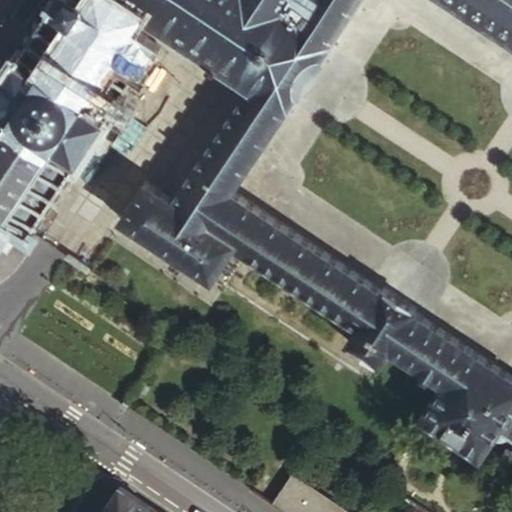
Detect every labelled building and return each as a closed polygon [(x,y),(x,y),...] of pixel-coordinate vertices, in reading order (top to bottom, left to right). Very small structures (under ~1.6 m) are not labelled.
[(33,234),(50,246),(115,145),(99,134),(111,117),(107,115),(108,113),(112,115),(115,111),(111,109),(117,100),(121,102),(132,84),(129,82),(135,72),(139,75),(141,71),(138,68),(141,65),(144,67),(147,62),(144,60),(151,49),(150,44),(130,31),(140,16),(142,13),(122,0),(25,0),(0,38),(0,221),(2,223),(0,225),(8,230),(11,225),(21,231),(31,238),(33,234)] [(511,0),(122,0),(142,13),(140,16),(208,61),(207,63),(215,68),(216,67),(226,73),(219,84),(230,92),(164,193),(146,181),(121,219),(211,278),(233,245),(357,327),(347,342),(379,364),(389,349),(442,384),(466,346),(413,310),(414,308),(382,287),(380,289),(231,190),(287,107),(288,107),(299,93),(300,93),(322,61),(320,59),(330,45),(328,44),(357,0),(446,0),(511,43),(511,0)] [(0,251),(4,255),(21,231),(11,225),(8,230),(0,225),(2,223),(0,221),(0,251)] [(466,346),(442,384),(483,411),(509,374),(466,346)] [(483,411),(442,384),(420,418),(480,457),(500,428),(511,409),(511,376),(509,374),(483,411)] [(511,409),(500,428),(511,435),(511,409)] [(350,511),(291,473),(271,503),(283,511),(350,511)] [(156,511),(119,487),(101,511),(156,511)]
